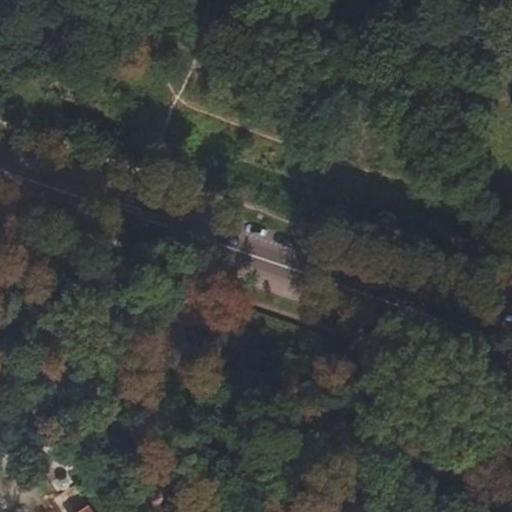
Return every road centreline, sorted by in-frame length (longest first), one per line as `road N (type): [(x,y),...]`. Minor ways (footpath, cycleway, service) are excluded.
road 1 (secondary): [(0,171),(511,347)]
road 2 (track): [(129,215),(229,0)]
